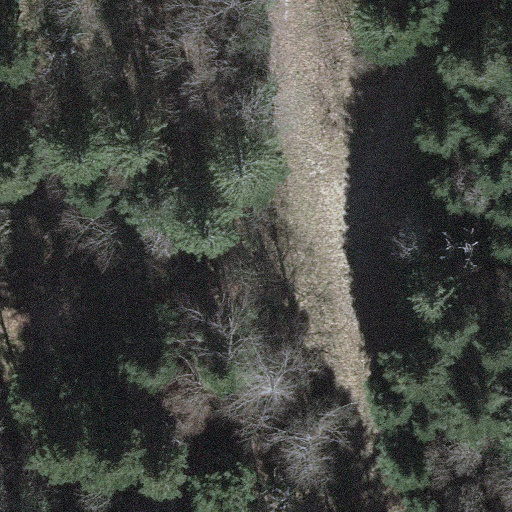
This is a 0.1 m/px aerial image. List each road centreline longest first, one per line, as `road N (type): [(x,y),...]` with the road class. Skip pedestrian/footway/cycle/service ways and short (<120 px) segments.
road 1 (track): [(295,0),(298,110),(316,211),(347,309),(391,115),(425,32),(450,0)]
road 2 (track): [(347,309),(378,511)]
